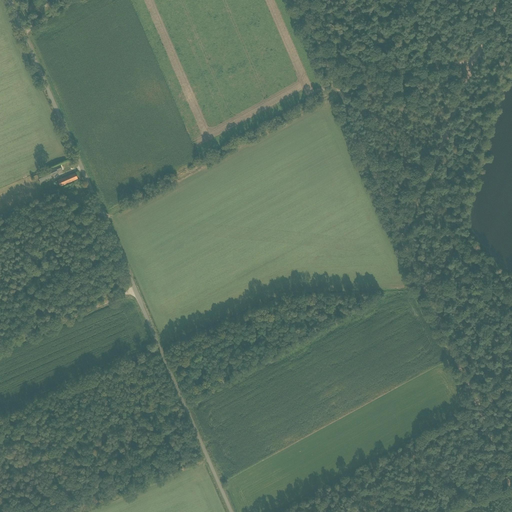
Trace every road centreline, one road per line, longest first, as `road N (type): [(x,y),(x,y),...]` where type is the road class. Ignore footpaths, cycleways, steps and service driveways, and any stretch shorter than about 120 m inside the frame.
road 1 (unclassified): [(231,511),(9,0)]
road 2 (track): [(511,483),(403,235)]
road 3 (unclassified): [(403,235),(496,0)]
road 4 (track): [(0,349),(134,290)]
